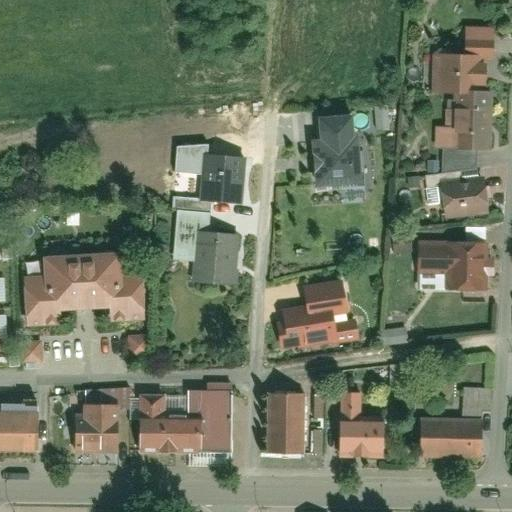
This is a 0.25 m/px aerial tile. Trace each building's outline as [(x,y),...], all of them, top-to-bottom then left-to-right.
[(491,60),(492,29),(465,29),(465,60),(485,60),(491,60)] [(456,96),(484,97),(485,60),(465,60),(434,59),(433,95),(456,96)] [(438,154),(491,155),(493,97),(484,97),(456,96),(455,115),(446,114),(446,131),(438,131),(438,154)] [(320,145),(313,146),(316,185),(362,181),(358,142),(352,142),(350,119),(318,122),(320,145)] [(205,160),(201,202),(240,205),(243,163),(205,160)] [(448,223),(490,218),(486,186),(444,192),(448,223)] [(198,238),(192,283),(235,286),(240,241),(198,238)] [(447,295),(486,297),(488,250),(421,247),(421,278),(448,280),(447,295)] [(23,283),(26,332),(59,330),(59,315),(109,312),(110,326),(144,324),(140,276),(121,277),(120,258),(42,262),(41,282),(23,283)] [(283,354),(360,342),(357,321),(348,322),(343,291),(305,296),(309,319),(278,323),(283,354)] [(130,360),(152,360),(150,339),(129,340),(130,360)] [(21,348),(22,367),(44,365),(43,347),(21,348)] [(188,401),(188,458),(228,459),(228,397),(188,396),(188,401)] [(339,424),(338,459),(383,459),(383,425),(361,425),(361,397),(339,396),(339,424)] [(270,399),(270,461),(305,462),(306,399),(270,399)] [(138,401),(138,458),(188,458),(188,401),(138,401)] [(73,454),(119,456),(120,410),(82,410),(81,421),(74,421),(73,454)] [(0,455),(38,456),(38,417),(0,416),(0,455)] [(419,423),(419,461),(481,462),(481,423),(419,423)]
